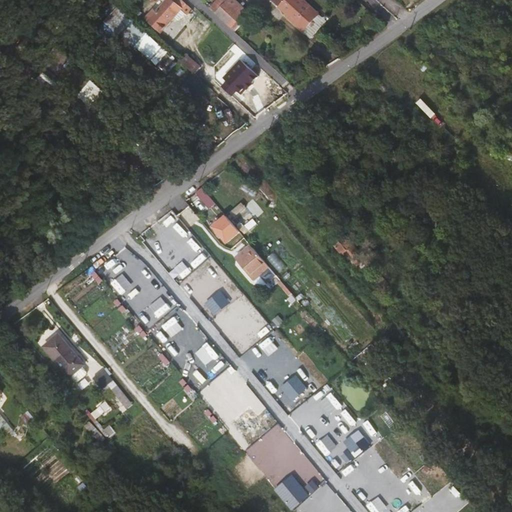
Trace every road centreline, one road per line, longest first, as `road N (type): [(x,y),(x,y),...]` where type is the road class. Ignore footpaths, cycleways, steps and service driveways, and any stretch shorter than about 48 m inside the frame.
road 1 (residential): [(440,0),(0,322)]
road 2 (unknown): [(133,223),(222,350),(363,511)]
